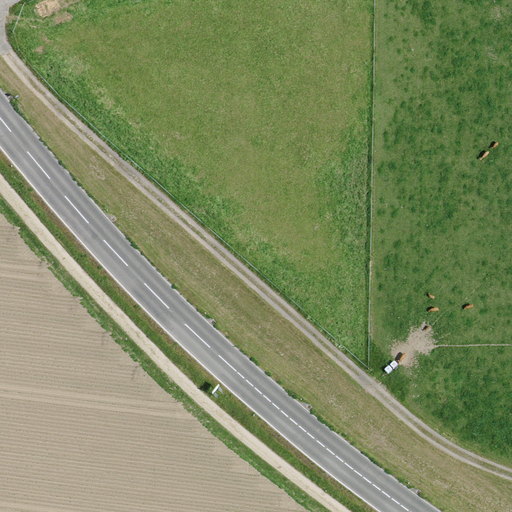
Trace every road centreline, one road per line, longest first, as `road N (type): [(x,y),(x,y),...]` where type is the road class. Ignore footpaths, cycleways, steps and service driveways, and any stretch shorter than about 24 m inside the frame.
road 1 (primary): [(412,511),(188,327),(0,119)]
road 2 (track): [(341,511),(217,412),(0,181)]
